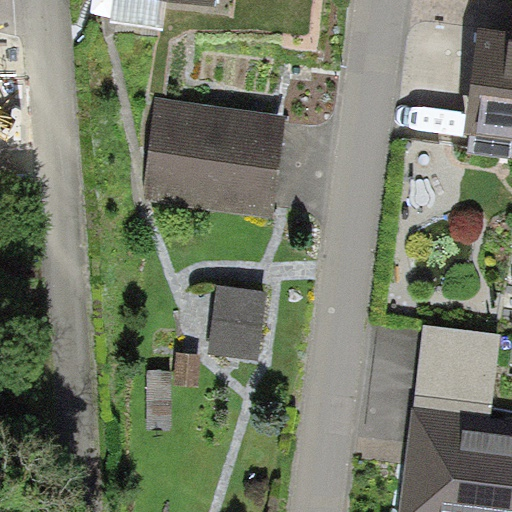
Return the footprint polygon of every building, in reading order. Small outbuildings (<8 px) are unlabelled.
[(216,0),(121,0),(215,10),(216,0)] [(511,37),(495,36),(477,34),(465,136),(511,142),(511,37)] [(287,117),(157,99),(143,199),(272,217),(287,117)] [(267,293),(218,287),(209,355),(258,361),(267,293)] [(425,325),(415,411),(492,420),(502,334),(425,325)] [(415,411),(412,411),(407,451),(399,511),(511,511),(511,422),(492,420),(415,411)]
